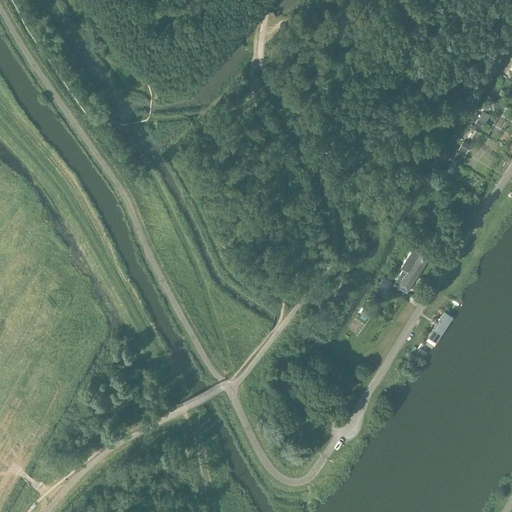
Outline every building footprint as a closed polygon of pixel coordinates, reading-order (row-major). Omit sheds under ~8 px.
[(479,116),(476,114),(472,121),(475,123),(475,124),(481,128),(489,115),(483,111),(479,116)] [(420,251),(414,247),(401,266),(417,277),(431,255),(421,249),(420,251)] [(417,277),(401,266),(399,265),(391,278),(409,290),(417,277)] [(391,284),(383,279),(380,284),(388,289),(391,284)] [(368,298),(377,304),(381,298),(372,292),(368,298)] [(364,307),(360,312),(362,313),(367,317),(369,318),(372,313),(364,307)] [(434,348),(454,317),(445,309),(425,340),(434,348)] [(422,352),(419,350),(416,355),(419,356),(423,359),(426,354),(422,352)] [(287,377),(279,396),(293,401),(300,382),(287,377)]
